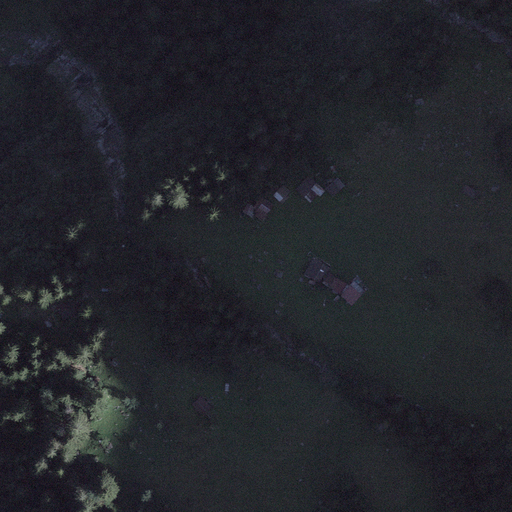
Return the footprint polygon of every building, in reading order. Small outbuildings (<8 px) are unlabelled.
[(337,179),(327,189),(333,195),(343,185),(337,179)] [(307,180),(302,187),(305,190),(308,186),(311,183),(307,180)] [(316,183),(312,189),(308,186),(305,190),(302,193),(310,201),(317,192),(319,195),(323,191),(316,183)] [(282,202),(287,197),(286,196),(290,192),(284,186),(281,190),(276,186),(270,191),(282,202)] [(261,198),(255,206),(258,209),(265,200),(261,198)] [(263,219),(272,204),(265,200),(258,209),(257,210),(259,211),(256,215),(263,219)] [(248,204),(245,211),(250,215),(254,208),(248,204)] [(311,264),(306,273),(319,281),(326,267),(319,262),(317,267),(311,264)] [(324,282),(340,293),(346,285),(329,274),(324,282)] [(345,293),(343,295),(352,304),(364,291),(361,289),(358,292),(351,286),(350,288),(347,285),(342,292),(345,293)] [(73,304),(61,306),(64,317),(71,316),(70,313),(74,312),(73,304)] [(195,405),(203,413),(209,408),(201,399),(195,405)]
